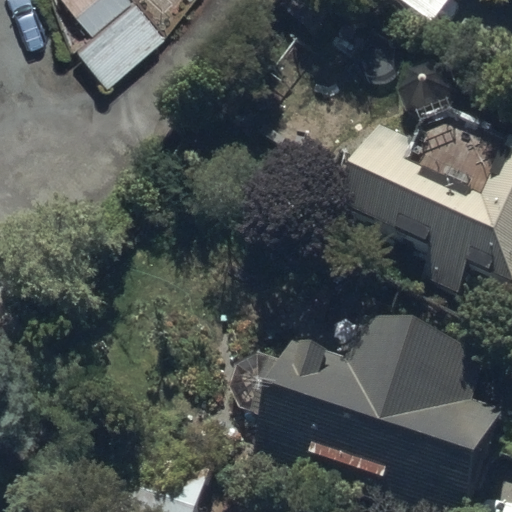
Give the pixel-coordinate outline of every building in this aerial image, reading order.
[(87,40),(70,56),(104,92),(160,41),(122,0),(50,0),(50,1),(87,40)] [(466,0),(493,0),(511,6),(511,0),(374,0),(369,6),(425,51),(466,0)] [(420,162),(383,147),(343,244),(402,268),(405,263),(436,276),(428,295),(470,312),(477,296),(511,310),(511,175),(503,171),(474,241),(421,218),(428,202),(407,193),(420,162)] [(277,418),(254,484),(334,511),(482,511),(510,435),(477,423),(491,382),(361,337),(346,379),(297,361),(290,380),(259,369),(245,407),(277,418)] [(206,511),(213,490),(129,466),(116,511),(206,511)]
